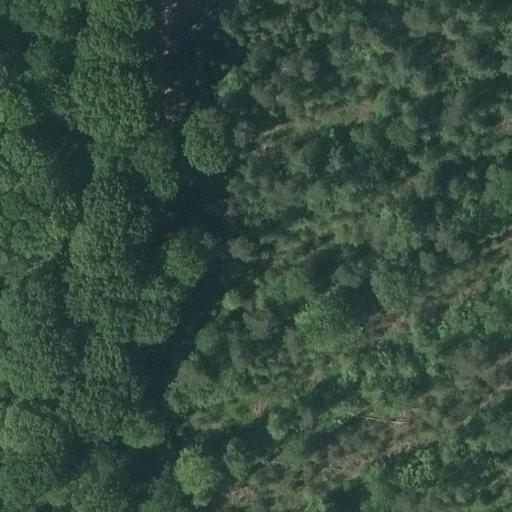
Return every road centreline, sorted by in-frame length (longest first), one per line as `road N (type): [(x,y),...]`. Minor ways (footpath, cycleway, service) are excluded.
road 1 (track): [(139,0),(111,511)]
road 2 (track): [(237,0),(0,177)]
